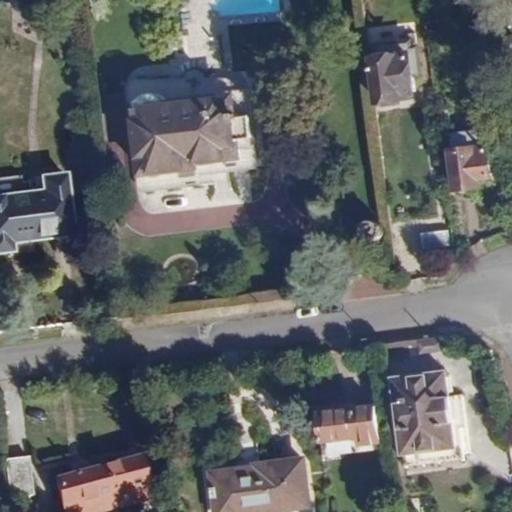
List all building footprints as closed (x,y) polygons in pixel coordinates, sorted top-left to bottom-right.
[(407,47),(366,53),(374,101),(401,96),(399,88),(413,88),(407,47)] [(254,147),(245,85),(229,88),(230,93),(167,102),(165,81),(129,86),(144,192),(200,184),(199,175),(227,171),(225,160),(241,158),(239,150),(254,147)] [(482,141),(446,146),(452,183),(474,180),(472,170),(486,168),(482,141)] [(38,190),(0,195),(0,250),(9,249),(8,238),(31,234),(31,237),(70,231),(61,172),(36,176),(38,190)] [(511,196),(500,199),(505,229),(511,228),(511,196)] [(447,217),(402,218),(403,252),(447,251),(447,217)] [(382,237),(384,233),(385,229),(382,221),(374,218),(372,218),(367,221),(363,229),(365,234),(366,236),(374,240),(382,237)] [(465,416),(462,392),(451,393),(449,375),(397,381),(406,454),(458,447),(454,418),(465,416)] [(320,407),(324,439),(383,432),(380,404),(356,407),(356,402),(320,407)] [(73,465),(76,473),(59,478),(68,511),(97,511),(153,496),(141,454),(88,470),(86,462),(73,465)] [(30,455),(6,458),(10,498),(34,496),(30,455)] [(226,485),(229,511),(317,511),(319,511),(313,467),(264,473),(265,480),(226,485)]
